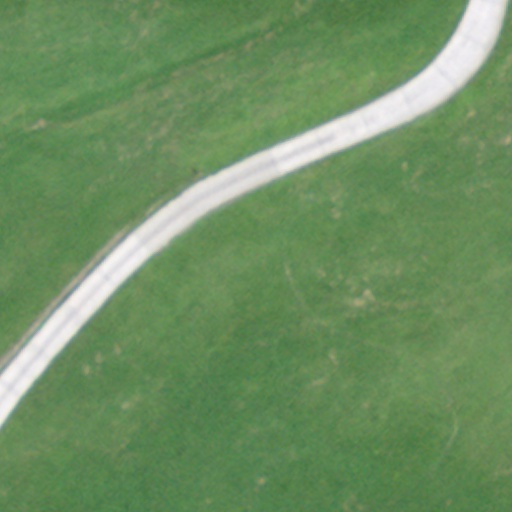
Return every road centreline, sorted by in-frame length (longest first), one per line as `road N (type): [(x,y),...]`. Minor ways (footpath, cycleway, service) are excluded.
road 1 (unclassified): [(0,395),(174,216),(442,78),(479,25),(485,0)]
road 2 (track): [(0,143),(300,13),(311,0)]
